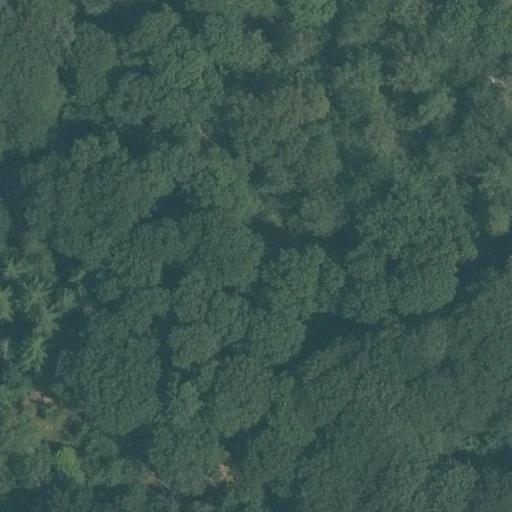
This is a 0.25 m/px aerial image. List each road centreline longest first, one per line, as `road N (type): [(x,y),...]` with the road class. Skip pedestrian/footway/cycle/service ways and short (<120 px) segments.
road 1 (unclassified): [(0,103),(268,511)]
road 2 (track): [(406,0),(511,97)]
